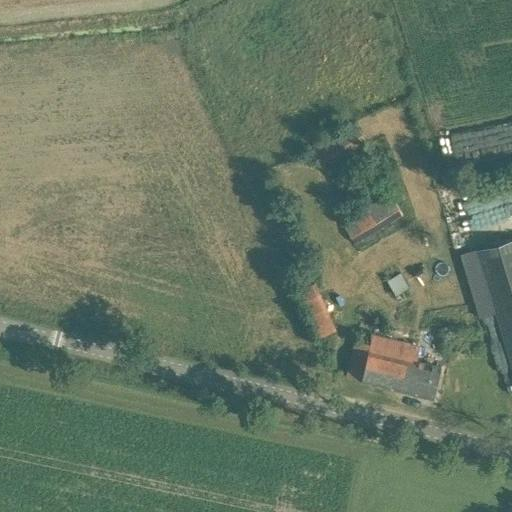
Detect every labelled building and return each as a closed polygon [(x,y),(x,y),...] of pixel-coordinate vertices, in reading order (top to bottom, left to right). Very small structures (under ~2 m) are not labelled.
[(353,119),(308,145),(321,168),(366,142),(353,119)] [(465,202),(472,227),(511,215),(511,193),(511,189),(465,202)] [(341,222),(355,244),(402,215),(389,193),(341,222)] [(511,238),(476,249),(511,369),(511,238)] [(297,291),(318,337),(334,330),(313,284),(297,291)] [(361,380),(433,398),(438,378),(441,366),(416,360),(419,346),(372,334),(370,343),(355,339),(347,376),(361,380)]
